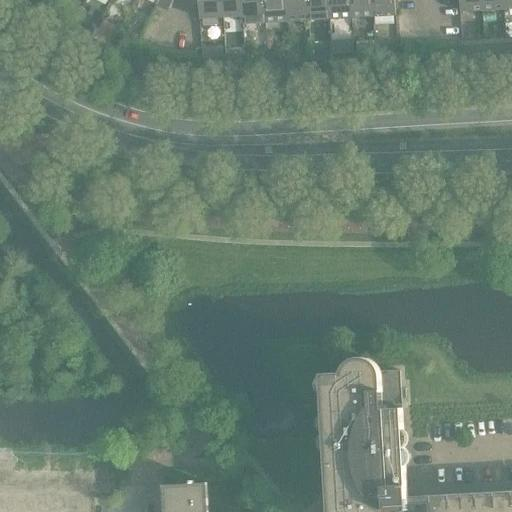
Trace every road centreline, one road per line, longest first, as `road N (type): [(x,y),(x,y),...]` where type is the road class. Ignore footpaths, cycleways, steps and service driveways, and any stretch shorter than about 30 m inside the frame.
road 1 (tertiary): [(230,141),(292,158),(511,156)]
road 2 (tertiary): [(511,113),(230,141)]
road 3 (tertiary): [(0,61),(27,83),(116,125),(230,141)]
